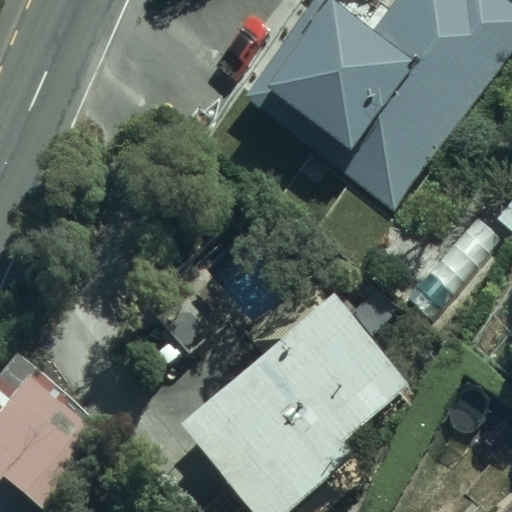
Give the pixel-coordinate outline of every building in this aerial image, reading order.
[(310,2),(232,108),(391,215),(511,51),(511,13),(494,0),(397,0),(366,43),(310,2)] [(473,220),(401,299),(428,323),(500,245),(473,220)] [(137,306),(182,359),(277,276),(232,224),(137,306)] [(359,348),(321,309),(166,438),(237,511),(288,511),(350,458),(339,446),(380,409),(385,415),(415,389),(370,338),(359,348)] [(20,378),(0,400),(0,483),(33,511),(51,511),(104,451),(20,378)]
